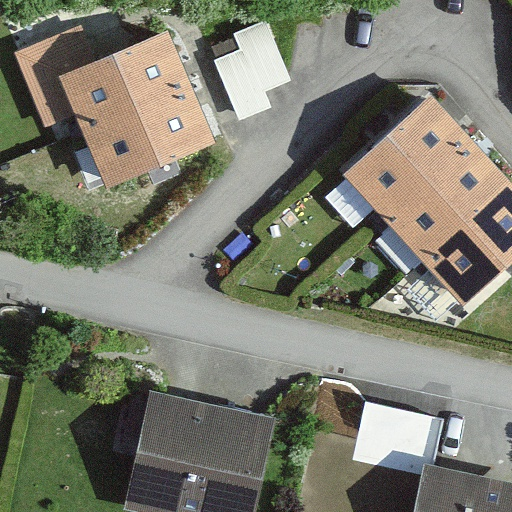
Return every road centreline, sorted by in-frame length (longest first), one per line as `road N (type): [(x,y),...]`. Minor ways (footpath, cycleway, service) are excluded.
road 1 (residential): [(511,139),(451,75),(384,67),(116,319)]
road 2 (residential): [(116,319),(511,397)]
road 3 (residential): [(0,282),(116,319)]
